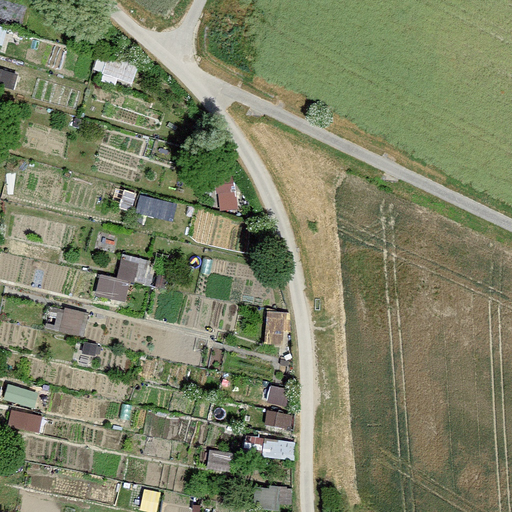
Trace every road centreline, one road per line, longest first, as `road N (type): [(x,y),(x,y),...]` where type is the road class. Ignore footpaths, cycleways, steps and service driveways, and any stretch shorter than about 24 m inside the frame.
road 1 (track): [(113,0),(206,74),(268,176),(299,256),(316,365),(318,511)]
road 2 (track): [(511,225),(206,74)]
